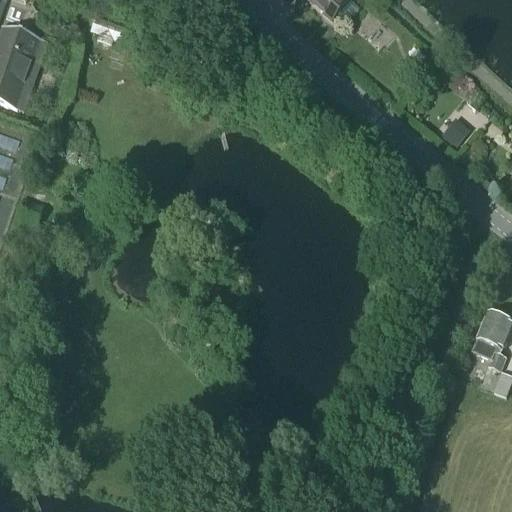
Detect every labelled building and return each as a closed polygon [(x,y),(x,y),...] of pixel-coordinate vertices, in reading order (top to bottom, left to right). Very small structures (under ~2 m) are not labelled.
[(0,0),(8,3),(9,0),(0,0),(0,107),(24,115),(47,47),(3,32),(0,41),(0,0)] [(343,0),(308,0),(307,2),(331,23),(344,8),(340,4),(343,0)] [(456,124),(442,140),(456,151),(469,135),(456,124)] [(36,233),(43,211),(28,206),(25,205),(18,228),(21,229),(36,233)] [(500,376),(505,362),(500,361),(511,329),(488,318),(475,345),(477,346),(472,357),(491,366),(488,372),(500,376)] [(505,403),(511,386),(511,381),(500,377),(492,398),(505,403)]
